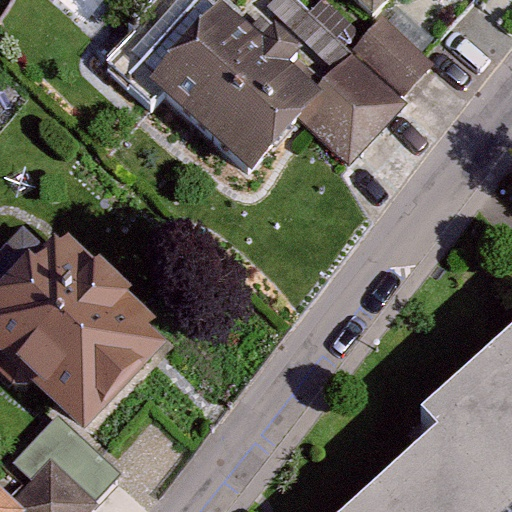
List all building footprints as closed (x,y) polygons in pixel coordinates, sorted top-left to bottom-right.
[(344,0),(369,22),(388,0),(344,0)] [(224,10),(151,88),(252,182),(304,127),(349,169),(405,110),(348,57),(314,94),(224,10)] [(381,24),(355,52),(405,98),(431,70),(381,24)] [(173,344),(63,238),(0,302),(0,362),(80,440),(173,344)] [(511,511),(511,348),(423,427),(440,445),(364,511),(511,511)] [(0,511),(67,511),(78,501),(34,457),(0,491),(0,511)]
